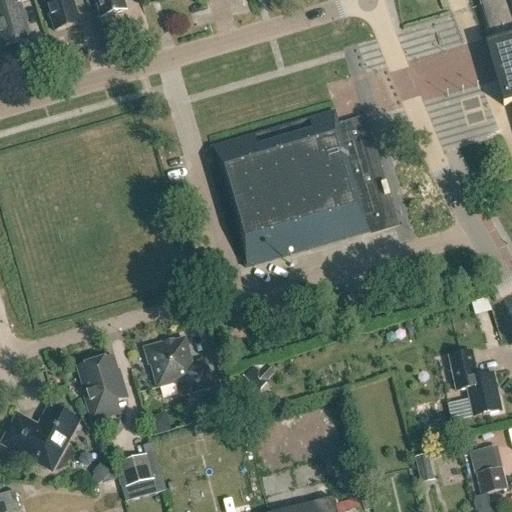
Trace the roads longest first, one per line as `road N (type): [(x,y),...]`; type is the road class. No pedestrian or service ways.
road 1 (residential): [(0,112),(372,2)]
road 2 (residential): [(511,293),(454,204),(372,2)]
